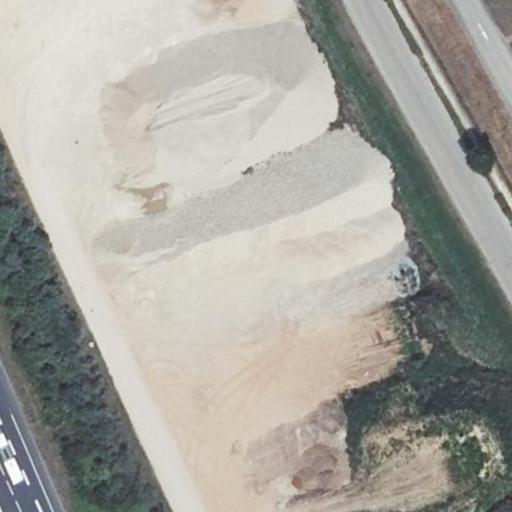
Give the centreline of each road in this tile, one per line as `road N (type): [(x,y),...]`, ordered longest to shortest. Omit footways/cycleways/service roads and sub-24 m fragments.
road 1 (track): [(204,511),(0,63)]
road 2 (unclassified): [(364,0),(511,270)]
